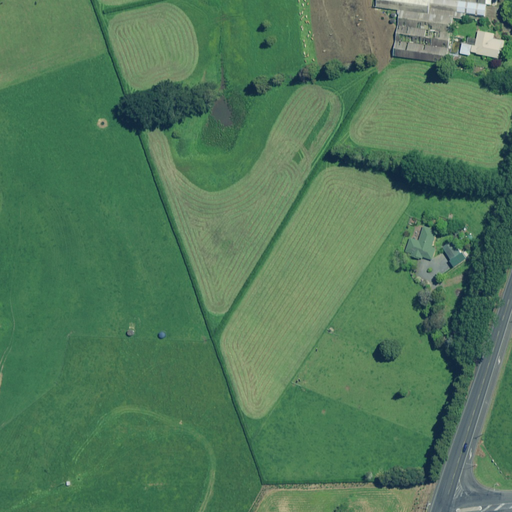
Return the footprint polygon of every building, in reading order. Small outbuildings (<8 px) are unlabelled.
[(379,0),(378,7),(397,10),(397,11),(397,12),(397,13),(397,14),(398,14),(398,15),(399,15),(399,16),(400,16),(401,16),(395,56),(446,63),(452,18),(464,19),(465,13),(484,16),(486,4),(491,5),(491,0),(379,0)] [(495,34),(479,31),(476,46),(473,46),(472,53),(499,58),(500,50),(503,51),(505,42),(494,39),(495,34)] [(472,46),(462,44),(460,54),(470,55),(472,46)] [(461,55),(449,54),(448,61),(461,63),(461,55)] [(437,231),(425,227),(420,241),(411,239),(407,252),(412,253),(411,256),(422,259),(423,257),(432,260),(436,248),(432,247),(437,231)] [(461,253),(453,241),(442,248),(451,260),(461,253)]
